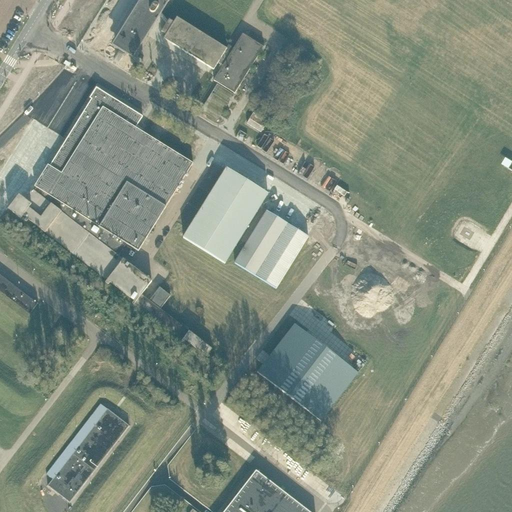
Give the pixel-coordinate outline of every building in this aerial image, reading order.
[(133,56),(158,15),(160,11),(167,0),(143,0),(116,45),(133,56)] [(160,11),(158,15),(166,25),(169,21),(160,11)] [(218,63),(223,66),(230,55),(225,52),(227,49),(225,48),(177,18),(174,23),(169,20),(169,21),(166,25),(162,32),(166,35),(164,39),(214,70),(218,63)] [(234,49),(230,55),(223,66),(219,73),(214,81),(235,94),(240,85),(243,88),(244,87),(245,86),(246,85),(246,83),(246,81),(243,81),(258,57),(264,48),(247,37),(243,34),(234,49)] [(118,52),(113,60),(119,64),(124,56),(118,52)] [(226,108),(227,107),(230,101),(231,100),(232,98),(234,95),(218,85),(217,85),(204,107),(201,111),(217,121),(219,118),(220,117),(221,115),(225,110),(226,108)] [(39,179),(35,186),(35,187),(36,188),(34,191),(33,190),(25,200),(19,195),(14,203),(9,209),(21,219),(23,216),(27,218),(25,221),(27,222),(28,220),(107,281),(106,283),(108,285),(110,283),(134,301),(133,304),(134,305),(136,303),(184,339),(182,342),(183,343),(185,341),(199,351),(206,357),(212,349),(191,333),(161,309),(171,296),(160,288),(150,301),(142,295),(152,282),(119,256),(127,244),(139,252),(190,170),(193,164),(143,133),(136,128),(143,117),(97,88),(90,98),(92,100),(50,166),(48,165),(39,179)] [(252,116),(247,124),(254,128),(261,133),(267,123),(268,122),(261,118),(254,113),(252,116)] [(227,169),(212,193),(211,194),(211,195),(201,210),(200,211),(200,212),(190,227),(190,228),(189,229),(183,238),(225,264),(240,240),(269,195),(248,182),(227,169)] [(235,264),(256,276),(288,224),(277,218),(267,211),(247,244),(235,263),(235,264)] [(288,224),(256,276),(276,289),(309,237),(298,231),(288,224)] [(366,235),(363,240),(381,252),(384,247),(366,235)] [(363,259),(354,253),(346,267),(355,272),(363,259)] [(0,299),(26,319),(30,313),(38,303),(37,304),(33,300),(33,299),(32,300),(20,290),(21,289),(20,289),(19,290),(13,285),(14,284),(13,285),(9,282),(1,276),(1,275),(1,274),(0,275),(0,274),(0,299)] [(307,334),(296,325),(272,357),(268,361),(264,366),(259,373),(322,422),(359,374),(307,334)] [(121,419),(119,418),(107,409),(104,407),(101,405),(47,475),(50,477),(53,480),(48,486),(70,503),(130,426),(121,419)] [(309,511),(256,471),(241,491),(224,511),(309,511)]
